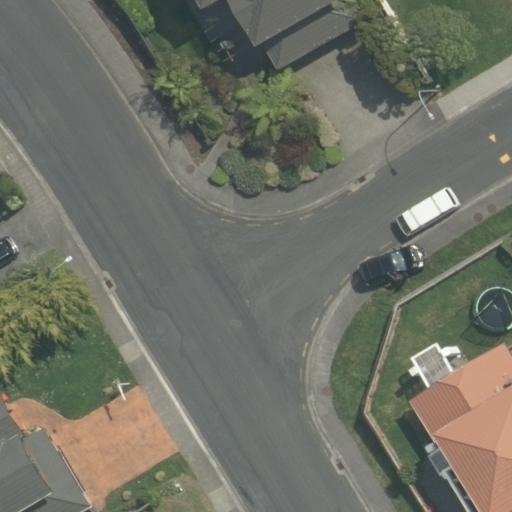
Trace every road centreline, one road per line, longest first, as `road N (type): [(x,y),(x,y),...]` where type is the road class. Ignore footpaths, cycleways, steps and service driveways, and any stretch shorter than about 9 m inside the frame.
road 1 (residential): [(204,322),(86,134),(0,19)]
road 2 (residential): [(204,322),(389,197),(511,128)]
road 3 (residential): [(316,511),(204,322)]
